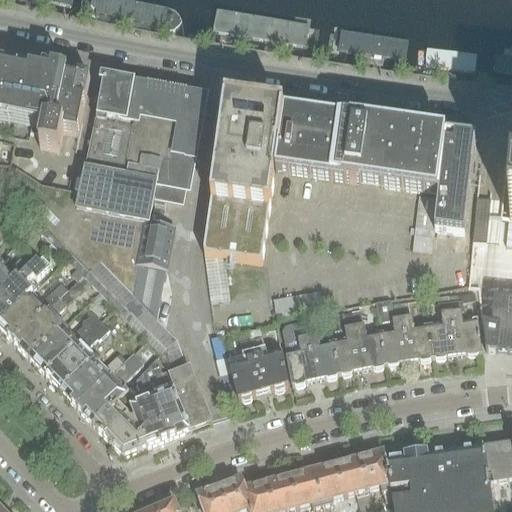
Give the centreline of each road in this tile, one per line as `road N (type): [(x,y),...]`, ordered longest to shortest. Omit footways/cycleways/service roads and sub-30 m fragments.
road 1 (secondary): [(0,21),(372,89),(511,103)]
road 2 (residential): [(511,396),(269,440),(112,494)]
road 3 (residential): [(112,494),(0,378)]
